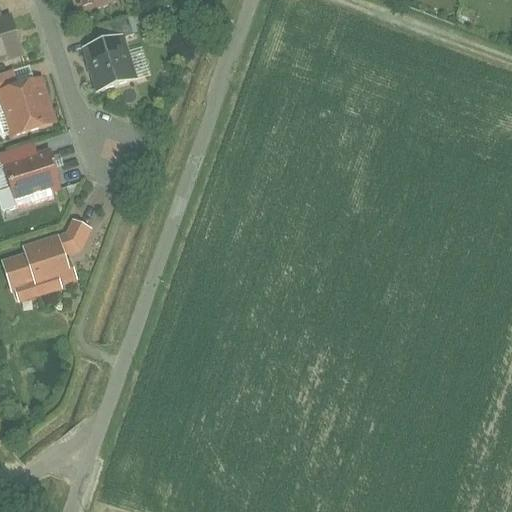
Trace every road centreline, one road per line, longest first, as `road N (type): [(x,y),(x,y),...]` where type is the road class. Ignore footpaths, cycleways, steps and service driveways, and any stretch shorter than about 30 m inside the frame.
road 1 (residential): [(248,0),(101,425)]
road 2 (residential): [(43,0),(80,123),(120,138)]
road 3 (track): [(383,0),(511,46)]
road 4 (residential): [(0,507),(101,425)]
